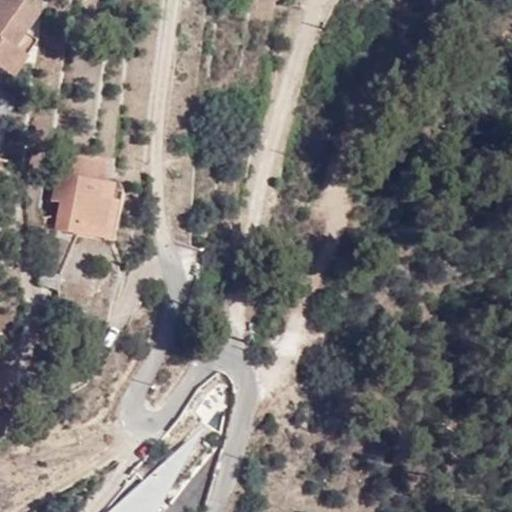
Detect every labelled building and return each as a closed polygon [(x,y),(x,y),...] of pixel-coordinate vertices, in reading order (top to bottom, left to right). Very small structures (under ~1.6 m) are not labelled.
[(7,50),(19,34),(32,16),(8,0),(0,0),(0,67),(11,53),(7,50)] [(31,44),(19,34),(7,50),(11,53),(0,67),(0,76),(5,81),(31,44)] [(79,226),(104,231),(110,201),(100,199),(102,183),(107,161),(61,152),(57,175),(72,178),(67,203),(60,203),(54,231),(78,236),(79,226)] [(60,203),(67,203),(72,178),(57,175),(51,201),(60,203)] [(100,199),(110,201),(114,186),(102,183),(100,199)] [(78,236),(112,242),(120,203),(110,201),(104,231),(79,226),(78,236)] [(41,265),(50,277),(59,279),(78,236),(54,231),(41,265)]
